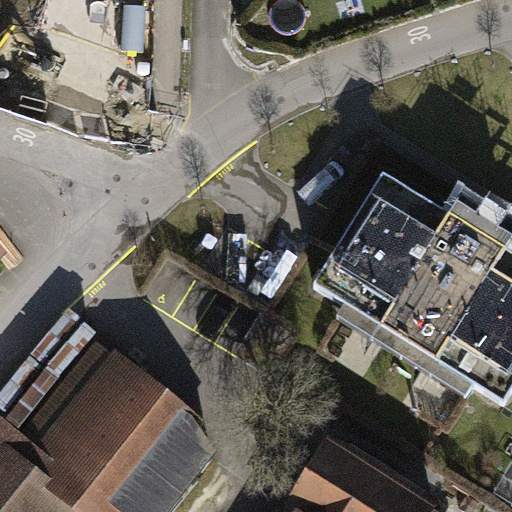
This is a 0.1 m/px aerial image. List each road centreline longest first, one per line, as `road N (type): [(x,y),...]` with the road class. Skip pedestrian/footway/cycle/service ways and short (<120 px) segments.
road 1 (residential): [(170,169),(226,119),(384,52),(511,13)]
road 2 (residential): [(0,335),(133,207)]
road 3 (residential): [(173,0),(170,169)]
road 4 (residential): [(133,207),(60,162),(0,140)]
